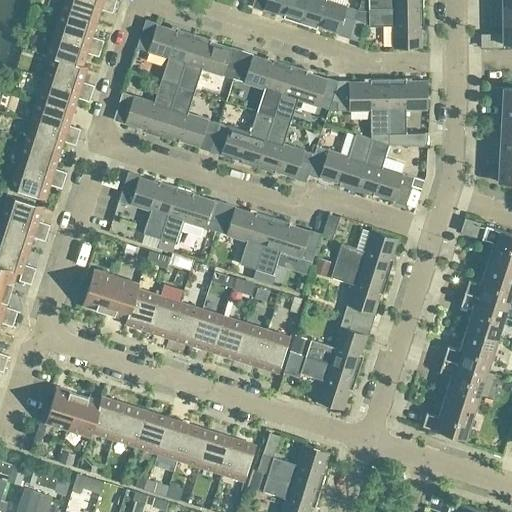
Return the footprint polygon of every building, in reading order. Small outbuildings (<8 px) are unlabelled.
[(112,12),(115,4),(102,0),(63,0),(60,11),(96,22),(100,8),(112,12)] [(300,22),(307,0),(265,0),(263,8),(284,15),(283,17),(300,22)] [(354,18),(357,9),(329,0),(307,0),(300,22),(317,28),(317,25),(338,32),(343,14),(354,18)] [(511,10),(511,0),(490,0),(491,11),(511,10)] [(421,25),(423,25),(423,7),(369,8),(369,13),(357,9),(354,18),(353,22),(363,25),(393,25),(393,47),(421,46),(421,25)] [(511,42),(511,10),(491,11),(491,24),(503,24),(503,43),(511,42)] [(92,36),(96,22),(60,11),(53,32),(101,48),(104,40),(92,36)] [(178,85),(194,33),(177,28),(177,30),(156,24),(150,41),(139,38),(136,47),(168,57),(161,79),(178,85)] [(98,56),(101,48),(53,32),(46,54),(87,67),(87,66),(82,65),(87,52),(98,56)] [(225,65),(230,48),(210,41),(211,39),(194,33),(178,85),(194,90),(201,68),(227,76),(233,78),(236,69),(225,65)] [(501,37),(480,38),(481,51),(502,50),(501,37)] [(82,81),(87,67),(46,54),(46,55),(51,56),(44,77),(92,93),(94,85),(82,81)] [(273,115),(290,64),(273,59),(272,61),(252,54),(246,72),(236,69),(233,78),(238,79),(264,88),(257,110),(273,115)] [(321,96),(326,78),(306,72),(307,69),(290,64),(273,115),(290,121),(297,98),(329,109),(332,99),(321,96)] [(12,88),(32,94),(36,81),(17,75),(12,88)] [(89,101),(91,95),(92,93),(44,77),(37,99),(73,111),(77,97),(89,101)] [(427,108),(427,80),(405,81),(405,78),(388,79),(388,133),(389,133),(406,133),(405,109),(427,108)] [(161,136),(178,85),(161,79),(154,101),(122,91),(119,100),(130,104),(125,122),(145,128),(145,130),(161,136)] [(388,133),(388,79),(370,79),(370,81),(348,82),(349,100),(337,100),(337,110),(371,109),(371,133),(388,133)] [(216,131),(218,122),(187,112),(194,90),(178,85),(161,136),(178,141),(179,139),(199,145),(205,128),(216,131)] [(511,118),(511,86),(491,86),(491,99),(503,100),(502,118),(511,118)] [(68,124),(73,111),(37,99),(30,121),(78,136),(80,128),(68,124)] [(332,99),(329,109),(329,110),(337,110),(337,100),(332,99)] [(257,167),(273,115),(257,110),(250,132),(218,122),(216,131),(226,135),(221,152),(241,159),(240,161),(257,167)] [(314,155),(315,153),(314,153),(283,143),(290,121),(273,115),(257,167),(274,172),(275,170),(295,176),(301,159),(312,162),(314,155)] [(511,150),(511,118),(502,118),(501,137),(489,136),(488,149),(511,150)] [(75,144),(78,136),(30,121),(23,143),(59,154),(63,140),(75,144)] [(314,155),(325,158),(319,176),(340,182),(339,184),(356,190),(372,138),(371,137),(356,133),(348,155),(317,145),(314,153),(315,153),(314,155)] [(371,133),(371,137),(372,138),(389,143),(389,133),(388,133),(371,133)] [(410,185),(413,176),(382,166),(389,143),(372,138),(356,190),(372,195),(373,193),(394,199),(399,182),(410,185)] [(55,168),(59,154),(23,143),(16,164),(64,180),(66,172),(55,168)] [(511,182),(511,150),(488,149),(487,162),(499,162),(498,181),(511,182)] [(61,188),(64,180),(16,164),(9,187),(45,198),(49,184),(61,188)] [(160,238),(176,186),(160,181),(159,183),(138,176),(133,194),(122,190),(119,200),(151,210),(143,232),(160,238)] [(207,217),(213,200),(192,193),(193,191),(176,186),(160,238),(175,242),(177,243),(184,220),(215,230),(218,221),(207,217)] [(38,220),(42,206),(7,195),(0,215),(0,217),(47,232),(50,224),(38,220)] [(256,268),(272,216),(256,211),(255,213),(235,207),(229,224),(218,221),(215,230),(247,240),(239,263),(256,268)] [(303,248),(309,230),(288,224),(289,222),(272,216),(256,268),(273,274),(280,251),(312,261),(314,252),(303,248)] [(45,240),(47,232),(0,217),(0,241),(28,250),(33,236),(45,240)] [(457,239),(477,246),(484,228),(463,221),(457,239)] [(511,232),(486,225),(482,238),(493,242),(487,262),(511,270),(511,232)] [(391,259),(397,238),(371,229),(364,250),(341,243),(336,259),(388,276),(393,259),(391,259)] [(160,238),(157,247),(172,251),(175,242),(160,238)] [(21,272),(33,276),(36,267),(24,264),(28,250),(0,241),(0,265),(17,270),(17,271),(21,272)] [(124,247),(119,269),(135,272),(140,251),(124,247)] [(148,249),(145,260),(156,264),(160,253),(148,249)] [(318,258),(314,269),(327,273),(330,262),(318,258)] [(382,293),(388,276),(336,259),(331,276),(353,283),(343,315),(353,318),(356,307),(373,312),(380,292),(382,293)] [(195,260),(192,268),(204,271),(207,264),(195,260)] [(507,305),(511,290),(511,270),(487,262),(480,282),(469,279),(465,292),(507,305)] [(139,281),(156,286),(161,269),(144,264),(139,281)] [(0,289),(10,292),(17,271),(17,270),(0,265),(0,289)] [(256,268),(253,278),(272,284),(275,274),(273,274),(256,268)] [(105,312),(116,276),(94,269),(82,305),(105,312)] [(214,270),(211,280),(225,284),(228,275),(214,270)] [(31,283),(33,276),(21,272),(19,280),(18,281),(30,285),(31,283)] [(127,319),(136,287),(137,287),(138,283),(116,276),(105,312),(126,318),(127,319)] [(245,279),(241,291),(250,294),(254,281),(245,279)] [(147,330),(158,294),(137,287),(136,287),(127,319),(126,318),(125,323),(147,330)] [(6,306),(10,292),(0,289),(0,313),(15,318),(17,310),(6,306)] [(497,338),(507,305),(465,292),(460,304),(472,308),(465,328),(497,338)] [(169,337),(180,301),(158,294),(147,330),(169,337)] [(190,344),(202,308),(180,301),(169,337),(190,344)] [(212,351),(224,315),(202,308),(190,344),(212,351)] [(12,326),(15,318),(0,313),(0,323),(0,322),(12,326)] [(234,358),(245,322),(224,315),(212,351),(234,358)] [(360,354),(367,334),(349,328),(353,318),(343,315),(333,346),(311,339),(305,355),(357,372),(362,355),(360,354)] [(256,365),(267,329),(245,322),(234,358),(256,365)] [(486,371),(497,338),(465,328),(459,349),(448,345),(443,358),(486,371)] [(278,372),(289,336),(267,329),(256,365),(278,372)] [(0,361),(5,363),(8,355),(0,352),(0,361)] [(352,388),(357,372),(305,355),(300,372),(323,379),(316,400),(343,408),(349,388),(352,388)] [(476,405),(479,392),(488,395),(495,374),(486,371),(443,358),(439,371),(451,374),(444,395),(476,405)] [(67,429),(79,393),(56,386),(49,408),(45,422),(46,422),(67,429)] [(89,436),(100,400),(79,393),(67,429),(89,436)] [(112,438),(124,402),(101,395),(100,400),(89,436),(90,436),(91,432),(112,438)] [(465,438),(476,405),(444,395),(438,415),(426,411),(422,425),(465,438)] [(134,445),(145,409),(124,402),(112,438),(134,445)] [(44,407),(38,427),(44,429),(46,422),(45,422),(49,408),(44,407)] [(156,452),(167,416),(145,409),(134,445),(156,452)] [(178,459),(189,423),(167,416),(156,452),(178,459)] [(199,466),(211,430),(189,423),(178,459),(199,466)] [(221,473),(233,437),(211,430),(199,466),(221,473)] [(244,480),(255,444),(233,437),(221,473),(244,480)] [(268,473),(319,490),(325,473),(322,472),(329,452),(302,443),(296,464),(273,456),(268,473)] [(62,450),(59,461),(71,465),(74,454),(62,450)] [(0,471),(10,475),(13,464),(0,459),(0,471)] [(93,462),(90,471),(101,474),(104,465),(93,462)] [(34,483),(38,471),(25,467),(21,479),(22,479),(34,483)] [(54,489),(58,478),(38,471),(34,483),(54,489)] [(78,473),(73,490),(79,492),(81,487),(85,475),(78,473)] [(314,506),(319,490),(268,473),(263,488),(262,490),(285,497),(280,511),(309,511),(312,506),(314,506)] [(139,475),(135,485),(143,488),(146,478),(139,475)] [(146,478),(143,488),(152,491),(156,481),(146,478)] [(156,481),(152,491),(166,495),(169,485),(156,481)] [(169,485),(166,495),(179,499),(183,487),(170,483),(169,485)] [(14,511),(43,511),(49,493),(22,486),(14,511)] [(135,490),(132,499),(136,500),(144,503),(147,493),(135,490)] [(160,499),(157,508),(166,510),(169,501),(160,499)] [(489,511),(450,499),(446,511),(489,511)]
